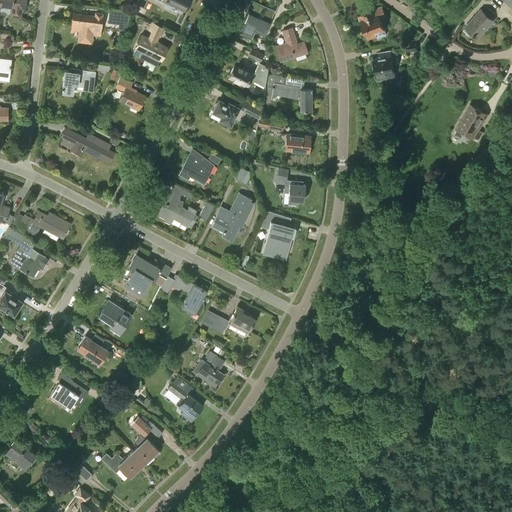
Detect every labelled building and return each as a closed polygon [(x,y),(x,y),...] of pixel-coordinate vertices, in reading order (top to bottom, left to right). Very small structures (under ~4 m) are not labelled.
[(0,0),(0,7),(12,9),(11,17),(20,18),(21,10),(24,11),(25,0),(0,0)] [(176,7),(185,11),(189,0),(166,0),(166,1),(177,6),(176,7)] [(260,1),(256,0),(250,0),(242,20),(245,21),(240,33),(250,37),(254,28),(264,32),(268,22),(254,15),(260,1)] [(511,0),(501,0),(511,8),(511,0)] [(384,28),(380,17),(386,15),(384,10),(382,6),(373,10),(371,10),(367,1),(360,4),(364,13),(358,15),(368,38),(377,35),(378,37),(386,34),(384,29),(384,28)] [(124,30),(130,13),(108,10),(106,23),(118,24),(117,29),(124,30)] [(491,18),(481,10),(465,27),(477,38),(488,26),(486,24),(491,18)] [(72,32),(72,29),(80,30),(78,40),(90,42),(91,35),(99,36),(101,17),(102,14),(95,13),(95,16),(74,14),(74,13),(73,13),(71,32),(72,32)] [(150,31),(152,32),(148,39),(141,35),(135,47),(136,48),(133,54),(156,65),(159,59),(161,60),(167,47),(155,41),(158,35),(161,36),(165,29),(153,24),(150,31)] [(297,44),(293,33),(291,28),(282,31),(286,43),(276,47),(280,60),(307,52),(303,42),(297,44)] [(394,43),(395,50),(406,48),(406,51),(417,50),(416,40),(394,43)] [(251,49),(248,56),(260,61),(263,55),(251,49)] [(397,55),(392,56),(392,55),(373,59),(376,79),(396,76),(393,62),(398,62),(397,55)] [(0,78),(8,80),(9,67),(10,68),(10,66),(9,65),(10,60),(0,58),(0,78)] [(264,86),(267,74),(268,66),(259,62),(253,74),(234,64),(228,77),(247,86),(250,79),(264,86)] [(95,63),(94,70),(108,72),(109,65),(95,63)] [(95,71),(94,71),(70,68),(70,71),(64,70),(62,92),(72,93),(73,84),(83,85),(82,89),(93,90),(95,71)] [(115,79),(118,71),(113,69),(110,77),(115,79)] [(494,77),(496,72),(489,69),(487,74),(494,77)] [(267,74),(264,86),(263,96),(271,97),(271,94),(297,98),(297,97),(300,97),(300,111),(311,111),(311,88),(299,88),(299,86),(286,84),(287,77),(267,74)] [(132,83),(120,77),(116,87),(124,91),(119,100),(130,105),(130,106),(137,110),(144,95),(129,88),(132,83)] [(238,119),(243,110),(259,118),(260,108),(241,98),(236,108),(219,99),(213,111),(221,115),(220,119),(230,124),(233,117),(238,119)] [(473,138),(483,122),(487,114),(470,104),(456,128),(457,129),(454,134),(461,138),(463,133),(473,138)] [(260,116),(257,126),(282,131),(284,120),(260,116)] [(65,127),(60,136),(64,138),(60,144),(79,154),(82,147),(109,161),(114,152),(107,149),(110,144),(88,133),(85,138),(65,127)] [(478,130),(474,137),(479,139),(483,133),(478,130)] [(308,152),(309,136),(287,134),(285,150),(308,152)] [(111,137),(109,142),(116,145),(118,140),(111,137)] [(191,159),(188,157),(179,174),(187,178),(189,175),(203,183),(213,164),(195,151),(191,159)] [(211,153),(208,157),(217,163),(221,158),(211,153)] [(234,173),(238,174),(235,179),(242,182),(248,171),(237,166),(234,173)] [(286,182),(288,171),(288,169),(272,166),(270,177),(275,178),(275,180),(286,182)] [(302,184),(302,181),(290,180),(288,199),(303,201),(304,184),(302,184)] [(168,196),(163,205),(160,203),(157,210),(159,211),(158,214),(166,219),(164,222),(171,225),(174,218),(181,222),(180,224),(186,228),(188,225),(190,226),(194,219),(191,218),(194,212),(187,209),(187,210),(177,205),(179,196),(171,191),(168,196)] [(0,220),(5,222),(10,207),(0,203),(3,194),(0,192),(0,220)] [(250,199),(238,193),(229,211),(220,206),(217,214),(212,225),(223,231),(223,232),(224,232),(222,235),(231,239),(239,225),(241,226),(253,203),(249,201),(250,199)] [(198,216),(199,217),(206,220),(214,204),(206,200),(198,216)] [(12,223),(27,231),(35,235),(39,226),(62,238),(70,222),(53,214),(52,216),(38,209),(34,218),(24,214),(23,216),(17,213),(12,223)] [(292,236),(295,227),(287,225),(288,223),(289,223),(291,217),(267,210),(259,226),(264,228),(265,227),(268,228),(268,229),(274,231),(267,251),(276,254),(279,247),(280,247),(285,234),(292,236)] [(21,244),(25,237),(8,226),(0,238),(0,239),(4,242),(8,236),(20,243),(21,244)] [(20,243),(15,252),(15,253),(10,262),(19,267),(19,268),(32,276),(33,275),(37,269),(38,266),(38,265),(39,263),(43,266),(47,259),(44,257),(44,256),(31,248),(35,242),(25,237),(21,244),(20,243)] [(138,246),(135,251),(160,265),(160,264),(153,259),(155,256),(138,246)] [(159,268),(135,254),(129,265),(134,268),(128,280),(130,281),(127,287),(141,296),(145,289),(144,288),(150,277),(153,279),(159,268)] [(167,275),(167,276),(160,289),(167,292),(172,281),(189,290),(181,305),(199,314),(203,307),(203,302),(201,302),(200,299),(205,290),(176,274),(174,279),(167,275)] [(3,284),(2,286),(1,287),(0,286),(0,305),(13,314),(21,301),(15,297),(17,293),(3,285),(3,284)] [(131,313),(121,307),(108,299),(98,315),(111,324),(110,326),(119,332),(131,313)] [(237,306),(230,319),(231,320),(229,324),(247,333),(255,318),(241,311),(242,308),(237,306)] [(217,314),(207,309),(200,322),(222,333),(228,320),(217,314)] [(99,362),(107,350),(85,335),(77,348),(85,353),(83,356),(90,360),(91,357),(99,362)] [(224,351),(216,346),(213,350),(221,355),(224,351)] [(205,357),(206,358),(197,373),(208,381),(208,382),(214,386),(222,374),(218,371),(225,360),(209,350),(205,357)] [(128,353),(125,358),(125,359),(139,367),(142,362),(128,353)] [(59,380),(56,384),(51,393),(70,405),(73,401),(78,404),(87,391),(70,380),(71,379),(61,372),(57,378),(59,380)] [(177,375),(176,376),(167,388),(180,397),(176,403),(183,409),(180,412),(190,420),(202,404),(189,393),(193,388),(177,375)] [(109,410),(114,401),(104,394),(98,402),(109,410)] [(132,451),(143,463),(158,449),(144,435),(149,430),(158,438),(165,429),(159,424),(156,427),(143,415),(140,417),(141,419),(133,427),(139,432),(133,443),(137,447),(132,451)] [(25,469),(36,455),(15,439),(4,453),(25,469)] [(143,463),(132,451),(124,459),(116,452),(111,457),(106,452),(100,458),(115,472),(120,467),(129,477),(143,463)] [(74,470),(85,479),(86,480),(91,474),(80,464),(74,470)] [(62,471),(59,475),(65,480),(68,476),(62,471)] [(2,488),(1,490),(0,490),(0,498),(6,504),(12,499),(2,488)] [(85,502),(88,497),(89,496),(80,489),(76,494),(78,496),(67,511),(68,511),(88,511),(90,510),(82,503),(84,501),(85,502)] [(12,499),(6,504),(9,508),(15,502),(12,499)]
